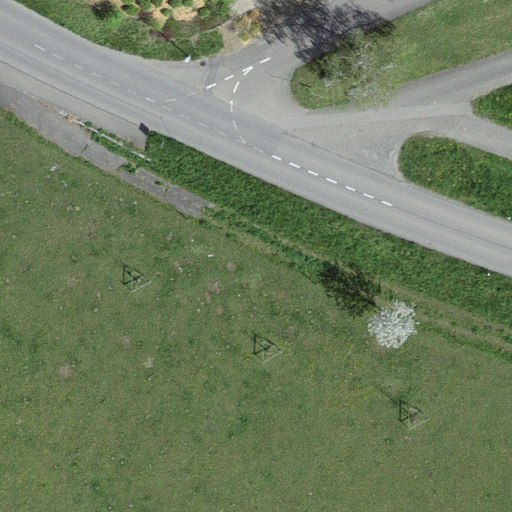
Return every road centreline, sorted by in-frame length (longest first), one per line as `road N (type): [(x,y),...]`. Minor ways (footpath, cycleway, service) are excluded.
road 1 (track): [(42,48),(26,99),(41,122),(335,277),(511,344)]
road 2 (tertiary): [(511,249),(191,118)]
road 3 (residential): [(191,118),(315,39),(415,0)]
road 4 (track): [(286,163),(511,85)]
road 5 (tertiary): [(191,118),(0,24)]
